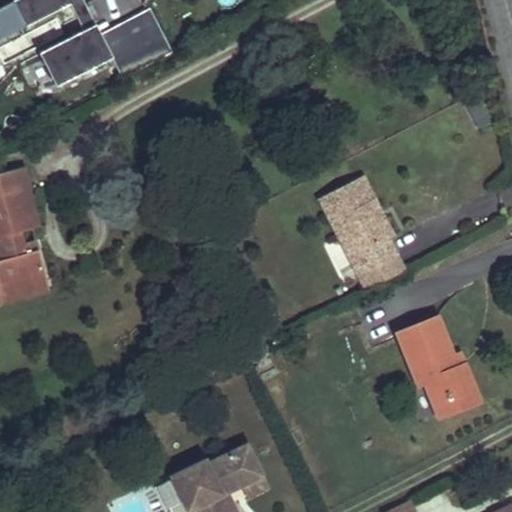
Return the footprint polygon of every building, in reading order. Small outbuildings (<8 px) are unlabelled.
[(12,0),(49,88),(161,42),(148,10),(95,32),(81,0),(12,0)] [(303,184),(343,260),(355,253),(376,242),(368,226),(355,200),(364,195),(347,161),(303,184)] [(0,272),(29,266),(23,237),(8,240),(5,227),(21,223),(13,186),(19,184),(15,167),(0,169),(0,272)] [(378,221),(364,195),(355,200),(368,226),(378,221)] [(385,260),(376,242),(355,253),(364,271),(385,260)] [(0,286),(32,279),(29,266),(0,272),(0,286)] [(433,349),(416,294),(372,308),(392,364),(403,360),(414,393),(457,377),(446,346),(433,349)] [(222,423),(176,447),(174,443),(142,461),(159,493),(164,490),(175,511),(192,511),(213,501),(201,478),(194,481),(190,474),(197,471),(213,462),(236,450),(222,423)] [(241,460),(236,450),(213,462),(219,473),(241,460)] [(197,471),(190,474),(194,481),(201,478),(197,471)] [(395,511),(399,510),(383,477),(357,491),(366,511),(395,511)] [(457,511),(511,511),(511,503),(511,502),(500,508),(494,497),(508,490),(501,477),(453,502),(457,511)]
